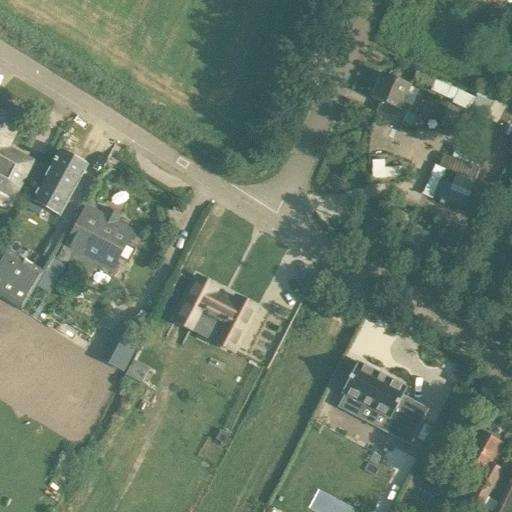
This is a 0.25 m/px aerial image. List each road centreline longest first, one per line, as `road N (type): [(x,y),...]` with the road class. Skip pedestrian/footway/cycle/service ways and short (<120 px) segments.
road 1 (residential): [(272,220),(0,49)]
road 2 (residential): [(511,365),(384,277),(353,274),(272,220)]
road 3 (unclassified): [(272,220),(371,0)]
